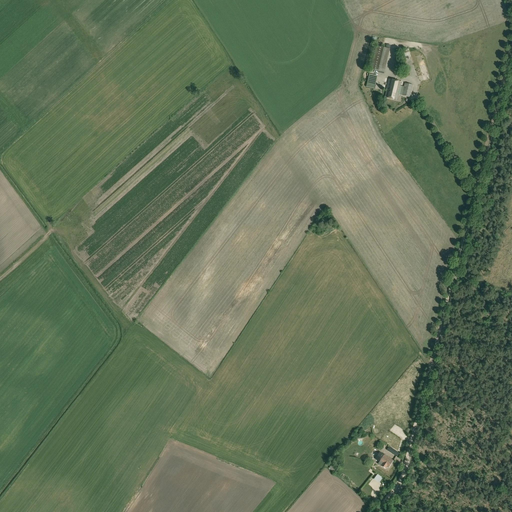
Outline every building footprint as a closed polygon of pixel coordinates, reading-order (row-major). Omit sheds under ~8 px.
[(384,72),(390,49),(376,45),(370,69),(384,72)] [(367,86),(375,87),(377,74),(369,73),(367,86)] [(410,97),(413,85),(389,79),(384,97),(397,100),(398,95),(402,95),(410,97)] [(399,453),(395,451),(389,447),(387,451),(393,454),(397,457),(399,453)] [(389,468),(393,461),(384,455),(379,462),(382,464),(381,466),(385,469),(387,467),(389,468)] [(363,493),(372,502),(376,498),(367,489),(363,493)]
